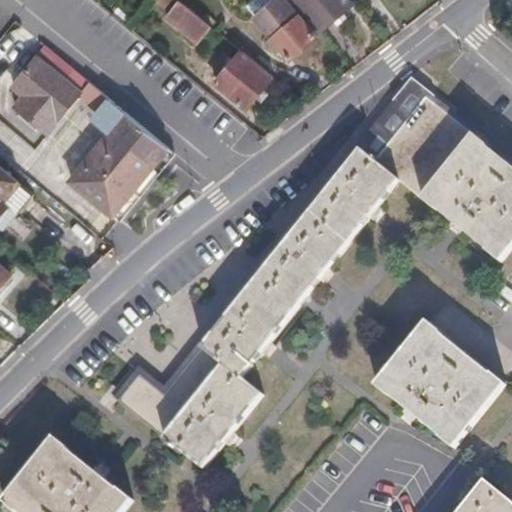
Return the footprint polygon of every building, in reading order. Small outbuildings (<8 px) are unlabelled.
[(160,0),(155,9),(165,16),(176,0),(160,0)] [(256,18),(276,0),(254,0),(246,7),(256,18)] [(276,52),(281,48),(292,60),(319,37),(287,0),(276,0),(256,18),(273,39),(269,42),(276,52)] [(353,5),(349,0),(294,0),(293,1),(321,33),(353,5)] [(212,27),(182,2),(168,19),(199,44),(212,27)] [(174,153),(46,48),(13,88),(24,97),(16,108),(49,135),(80,97),(108,120),(103,126),(111,133),(71,182),(118,221),(174,153)] [(248,110),(274,78),(242,52),(216,84),(248,110)] [(121,403),(206,471),(265,395),(243,378),(269,346),(304,301),(321,280),(328,272),(401,183),(438,213),(440,210),(457,224),(490,250),(488,252),(502,263),(511,250),(511,170),(488,151),(489,149),(427,99),(376,162),(361,151),(289,242),(267,270),(166,396),(141,376),(121,403)] [(0,228),(5,232),(35,197),(0,166),(0,228)] [(0,290),(13,275),(0,263),(0,290)] [(411,411),(417,416),(443,437),(441,440),(455,451),(508,385),(494,374),(492,377),(442,336),(444,334),(429,322),(377,386),(392,398),(393,397),(411,411)] [(16,511),(127,511),(135,502),(122,492),(121,494),(103,480),(93,472),(69,452),(71,451),(57,440),(6,504),(16,511)] [(511,511),(511,502),(486,482),(462,511),(511,511)]
